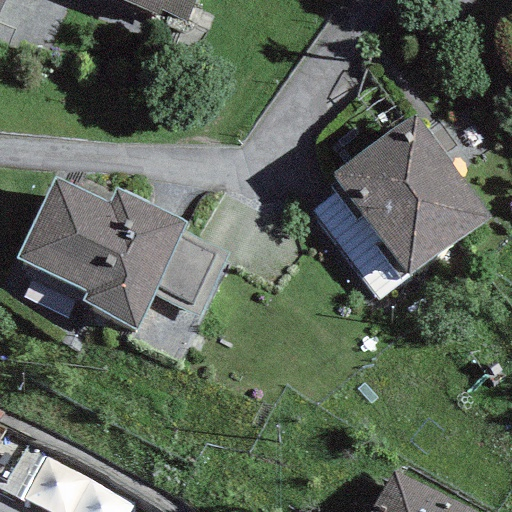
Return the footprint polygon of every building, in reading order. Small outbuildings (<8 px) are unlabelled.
[(116,0),(158,19),(162,10),(185,20),(194,0),(116,0)] [(491,215),(416,114),(333,176),(408,276),(491,215)] [(186,223),(114,189),(108,203),(55,178),(16,259),(85,291),(80,302),(136,328),(153,293),(181,232),(186,223)] [(230,254),(181,232),(153,293),(202,315),(230,254)] [(474,511),(391,469),(368,511),(474,511)]
